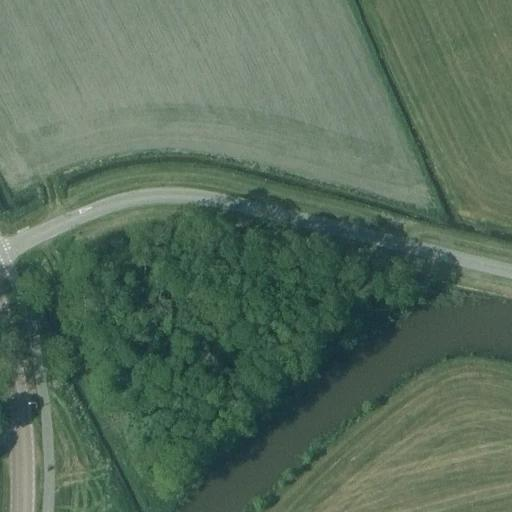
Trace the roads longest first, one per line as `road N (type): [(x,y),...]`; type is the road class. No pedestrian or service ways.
road 1 (unclassified): [(0,253),(112,204),(180,194),(511,272)]
road 2 (secondary): [(23,511),(21,413),(0,316)]
